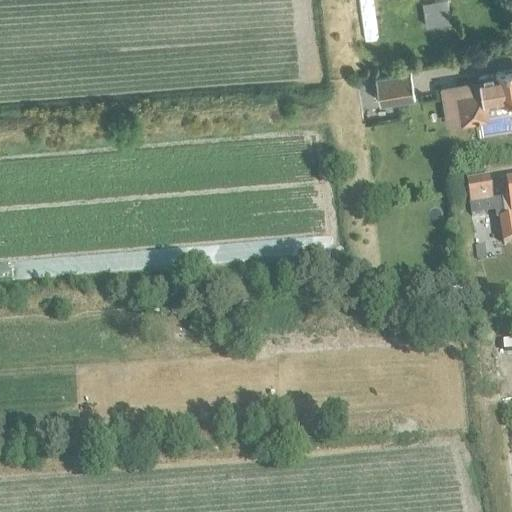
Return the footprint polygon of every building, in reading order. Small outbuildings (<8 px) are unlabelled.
[(479,75),(482,92),(459,96),(463,120),(487,116),(485,104),(501,101),(501,102),(511,100),(511,68),(496,72),(479,75)] [(376,78),(374,78),(378,103),(413,97),(408,73),(376,78)] [(366,78),(357,79),(358,89),(367,87),(366,78)] [(465,181),(469,205),(492,202),(489,177),(465,181)] [(499,219),(503,245),(511,243),(511,183),(507,184),(509,199),(501,200),(504,218),(499,219)] [(483,247),(474,248),(476,262),(484,261),(483,247)] [(453,301),(453,310),(463,310),(464,302),(453,301)] [(511,319),(495,320),(496,332),(511,331),(511,319)]
